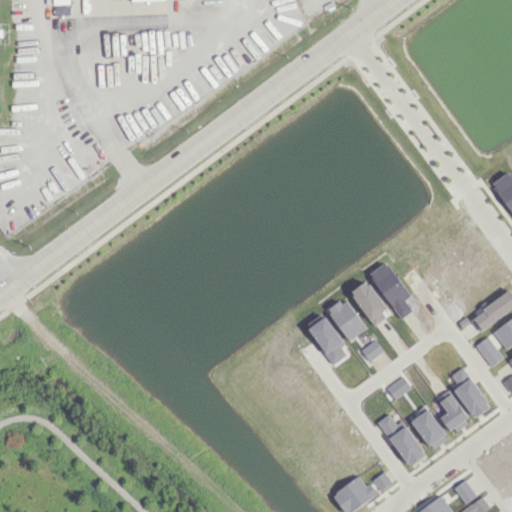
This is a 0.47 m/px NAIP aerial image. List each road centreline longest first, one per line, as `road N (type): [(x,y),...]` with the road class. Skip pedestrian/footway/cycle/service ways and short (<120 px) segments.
road 1 (secondary): [(392,0),(2,293)]
road 2 (residential): [(349,33),(511,259)]
road 3 (residential): [(511,409),(383,511)]
